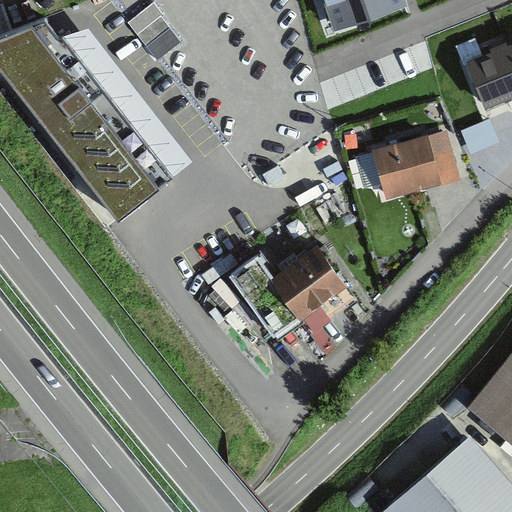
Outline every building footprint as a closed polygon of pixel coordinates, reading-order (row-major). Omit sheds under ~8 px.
[(406,2),(405,0),(326,0),(336,27),(406,2)] [(32,11),(0,24),(0,48),(121,203),(171,165),(64,26),(48,30),(32,11)] [(88,19),(64,26),(171,165),(191,150),(88,19)] [(511,35),(468,53),(487,102),(511,92),(511,35)] [(446,123),(430,127),(442,174),(445,181),(461,177),(446,123)] [(373,142),(385,189),(442,174),(430,127),(373,142)] [(317,237),(274,269),(259,248),(233,267),(280,332),(303,316),(313,330),(359,296),(317,237)] [(231,251),(202,272),(210,282),(238,261),(231,251)] [(242,298),(234,306),(252,325),(260,317),(242,298)] [(511,348),(468,401),(511,438),(511,348)] [(511,511),(511,476),(471,429),(383,505),(389,511),(511,511)]
